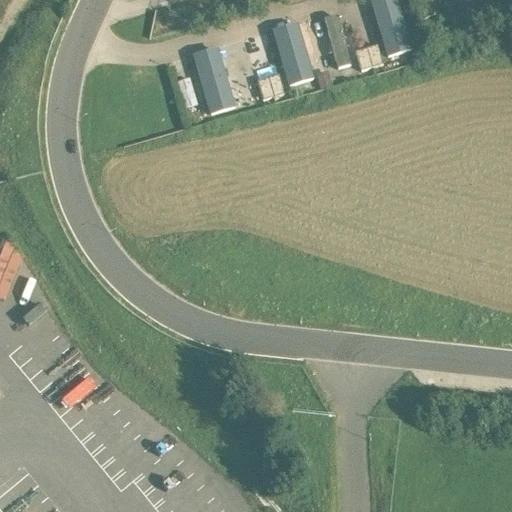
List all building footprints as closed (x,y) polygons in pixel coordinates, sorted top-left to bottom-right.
[(387,0),(394,52),(411,50),(404,0),(387,0)] [(339,17),(325,22),(342,78),(356,74),(339,17)] [(366,23),(351,27),(356,46),(371,42),(366,23)] [(366,52),(372,71),(383,68),(377,48),(366,52)] [(361,74),(372,71),(366,52),(356,55),(361,74)] [(227,56),(198,64),(211,108),(240,100),(227,56)] [(309,86),(301,62),(292,65),(300,89),(309,86)] [(269,81),(275,100),(286,97),(279,78),(269,81)] [(184,111),(197,107),(189,81),(177,85),(184,111)] [(263,104),(275,100),(269,81),(257,84),(263,104)] [(0,259),(0,298),(8,301),(21,254),(3,249),(0,259)] [(431,389),(481,390),(482,379),(432,377),(431,389)]
